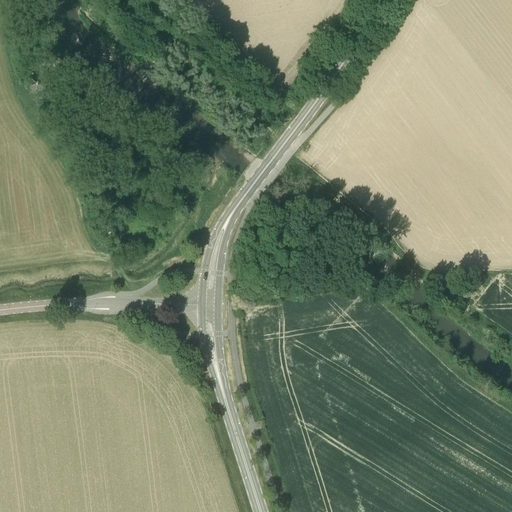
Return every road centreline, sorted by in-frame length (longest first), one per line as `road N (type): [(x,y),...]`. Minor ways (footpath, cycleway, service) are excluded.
road 1 (tertiary): [(227,219),(380,0)]
road 2 (tertiary): [(0,310),(200,304)]
